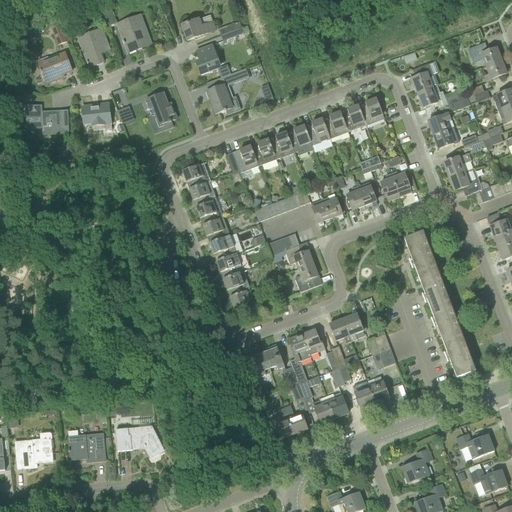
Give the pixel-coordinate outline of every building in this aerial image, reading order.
[(107,28),(116,24),(109,7),(100,11),(107,28)] [(151,46),(144,29),(139,16),(116,25),(123,45),(124,45),(128,54),(151,46)] [(212,24),(201,28),(199,21),(182,27),(187,42),(215,32),(212,24)] [(220,37),(237,31),(235,25),(235,24),(218,30),(220,37)] [(57,46),(66,42),(60,26),(50,30),(57,46)] [(110,51),(106,42),(101,29),(77,38),(87,65),(88,65),(89,69),(103,64),(99,53),(108,50),(109,51),(110,51)] [(223,43),(243,35),(241,29),(237,31),(220,37),(223,43)] [(496,50),(485,54),(482,45),(468,51),(473,65),(482,62),(485,69),(501,63),(496,50)] [(200,77),(221,69),(212,47),(196,53),(198,59),(200,58),(201,62),(196,64),(200,77)] [(71,72),(68,63),(64,52),(36,63),(41,75),(42,74),(46,85),(57,81),(55,78),(71,72)] [(414,54),(403,58),(405,65),(416,61),(414,54)] [(485,83),(506,75),(501,63),(485,69),(487,75),(483,77),(485,83)] [(415,79),(412,80),(417,95),(437,88),(436,87),(438,86),(434,76),(433,77),(432,75),(429,65),(412,72),(415,79)] [(231,76),(225,78),(228,87),(249,79),(246,70),(231,76)] [(235,99),(228,101),(223,87),(207,93),(207,94),(209,93),(212,99),(209,100),(215,116),(224,113),(224,114),(226,113),(227,116),(240,112),(235,99)] [(487,92),(483,93),(481,87),(465,93),(467,100),(487,92)] [(435,95),(439,94),(437,88),(417,95),(423,110),(438,104),(435,95)] [(110,94),(118,111),(129,106),(121,89),(110,94)] [(497,112),(511,106),(511,91),(492,98),(497,112)] [(476,104),(489,99),(487,92),(467,100),(469,104),(475,102),(476,104)] [(447,107),(467,100),(465,93),(445,100),(447,107)] [(163,95),(146,101),(151,115),(155,114),(160,127),(171,122),(176,120),(171,105),(168,106),(163,95)] [(366,127),(384,120),(376,100),(365,104),(366,107),(359,109),(358,107),(366,127)] [(463,107),(469,104),(467,100),(447,107),(450,115),(464,109),(463,107)] [(111,127),(110,116),(109,105),(108,106),(108,108),(91,110),(91,108),(82,109),(82,113),(81,113),(83,130),(103,128),(104,134),(112,134),(111,127)] [(502,127),(511,123),(511,106),(497,112),(502,127)] [(48,113),(42,113),(42,107),(26,107),(26,131),(41,130),(42,137),(69,136),(68,112),(60,112),(60,115),(48,116),(48,113)] [(348,134),(366,127),(358,107),(347,111),(348,114),(341,116),(340,113),(348,134)] [(123,125),(133,121),(128,108),(117,112),(123,125)] [(330,140),(348,134),(340,113),(329,118),(330,121),(323,123),(322,120),(330,140)] [(446,123),(450,122),(448,115),(444,117),(428,123),(433,137),(449,131),(446,123)] [(312,147),(330,140),(322,120),(311,124),(312,127),(305,130),(304,127),(312,147)] [(286,134),(294,154),(297,153),(298,157),(314,152),(312,147),(304,127),(293,131),(294,134),(288,137),(286,134)] [(500,136),(502,135),(499,127),(487,132),(487,134),(481,137),(483,142),(500,136)] [(456,136),(451,138),(449,131),(433,137),(438,151),(458,143),(456,136)] [(276,161),(294,154),(286,134),(275,138),(276,141),(270,143),(269,140),(268,141),(276,161)] [(481,137),(480,137),(480,136),(475,138),(474,137),(461,142),(463,150),(483,142),(481,137)] [(491,147),(502,143),(500,136),(483,142),(486,149),(491,147)] [(258,167),(276,161),(268,141),(257,145),(258,148),(252,150),(251,147),(250,147),(258,167)] [(470,155),(486,149),(483,142),(463,150),(464,150),(468,148),(470,155)] [(239,174),(258,167),(250,147),(239,152),(240,154),(234,157),(233,154),(232,154),(239,172),(238,172),(239,174)] [(232,175),(238,172),(239,172),(232,154),(226,157),(232,175)] [(462,166),(471,162),(468,155),(459,159),(459,158),(443,164),(449,179),(465,173),(462,166)] [(398,158),(386,163),(389,170),(401,165),(398,158)] [(189,191),(210,183),(204,165),(182,173),(189,191)] [(371,173),(382,169),(381,165),(369,169),(371,173)] [(470,196),(474,194),(479,193),(482,191),(473,170),(465,174),(465,173),(449,179),(454,193),(467,188),(470,196)] [(405,175),(398,178),(396,174),(391,176),(399,198),(411,194),(405,175)] [(387,203),(399,198),(391,176),(387,177),(388,180),(380,183),(387,203)] [(506,195),(511,193),(507,182),(502,184),(506,195)] [(210,183),(189,191),(193,202),(196,201),(199,208),(217,201),(210,183)] [(369,184),(357,188),(358,192),(364,207),(371,204),(373,208),(377,206),(374,197),(370,187),(369,184)] [(500,197),(506,195),(502,184),(496,186),(500,197)] [(494,199),(500,197),(496,186),(490,188),(494,199)] [(352,194),(346,196),(350,206),(353,215),(358,214),(356,210),(364,207),(358,192),(357,188),(351,191),(352,194)] [(489,202),(494,199),(490,188),(485,190),(489,202)] [(307,197),(315,195),(313,190),(306,193),(300,195),(304,206),(310,204),(307,197)] [(483,204),(489,202),(485,190),(482,191),(479,193),(483,204)] [(479,205),(483,204),(479,193),(474,194),(479,205)] [(300,195),(294,197),(299,208),(304,206),(300,195)] [(299,208),(294,197),(289,199),(293,211),(299,208)] [(287,213),(293,211),(289,199),(283,202),(287,213)] [(343,219),(340,210),(336,200),(324,204),(330,220),(337,217),(339,221),(343,219)] [(199,208),(196,209),(200,220),(203,219),(205,226),(224,219),(217,201),(199,208)] [(281,215),(287,213),(283,202),(277,204),(281,215)] [(281,215),(277,204),(271,206),(275,217),(281,215)] [(322,223),(330,220),(324,204),(312,209),(319,228),(324,227),(322,223)] [(270,219),(275,217),(271,206),(265,208),(270,219)] [(264,222),(270,219),(265,208),(260,210),(264,222)] [(258,224),(264,222),(260,210),(254,213),(258,224)] [(494,240),(511,233),(511,226),(509,228),(505,216),(499,218),(498,215),(497,215),(501,224),(489,228),(494,240)] [(212,244),(230,237),(224,219),(205,226),(202,227),(207,238),(210,237),(212,244)] [(253,235),(261,233),(259,227),(251,230),(253,235)] [(498,251),(511,245),(511,234),(511,233),(494,240),(498,251)] [(417,276),(436,269),(423,234),(404,241),(411,260),(409,260),(408,260),(412,270),(413,269),(414,268),(417,276)] [(289,237),(294,249),(299,247),(294,235),(294,236),(289,237)] [(219,262),(237,255),(230,237),(212,244),(209,245),(213,256),(216,255),(219,262)] [(284,240),(288,251),(294,249),(289,237),(284,240)] [(282,253),(284,252),(288,251),(284,240),(278,242),(282,253)] [(272,244),(277,255),(282,253),(278,242),(272,244)] [(271,257),(277,255),(272,244),(267,246),(267,248),(271,257)] [(502,262),(511,258),(511,245),(498,251),(502,262)] [(296,248),(299,247),(294,249),(288,251),(284,252),(289,267),(295,265),(297,271),(313,265),(308,253),(299,256),(296,248)] [(267,248),(262,250),(266,260),(271,258),(271,257),(267,248)] [(237,255),(216,263),(223,281),(243,273),(237,255)] [(312,280),(318,278),(313,265),(297,271),(299,277),(294,279),(300,294),(315,289),(312,280)] [(430,311),(449,303),(436,269),(417,276),(424,294),(422,295),(421,295),(425,304),(426,304),(427,303),(430,311)] [(243,273),(223,281),(227,292),(230,291),(232,298),(229,299),(230,299),(250,292),(250,291),(248,287),(243,273)] [(277,302),(284,299),(279,288),(272,290),(277,302)] [(236,317),(257,310),(250,292),(230,299),(234,310),(237,309),(239,316),(236,317)] [(361,302),(366,318),(377,314),(372,299),(361,302)] [(443,345),(463,338),(449,303),(430,311),(433,318),(431,319),(430,319),(434,328),(435,328),(436,327),(443,345)] [(17,317),(18,308),(9,308),(8,317),(17,317)] [(357,315),(356,316),(356,314),(348,317),(349,318),(343,320),(352,343),(357,341),(355,335),(363,332),(357,315)] [(346,345),(352,343),(343,320),(329,326),(335,343),(344,340),(346,345)] [(315,331),(302,336),(309,353),(310,357),(317,355),(325,352),(325,351),(321,342),(319,342),(315,331)] [(295,339),(290,341),(294,352),(292,353),(295,360),(296,362),(297,364),(311,359),(310,357),(309,353),(302,336),(301,333),(294,336),(295,339)] [(388,344),(385,337),(385,336),(374,340),(377,348),(388,344)] [(457,380),(476,373),(463,338),(443,345),(446,353),(444,354),(444,353),(443,354),(447,363),(448,363),(448,362),(450,362),(457,380)] [(379,355),(377,348),(374,340),(367,343),(372,358),(379,355)] [(379,355),(390,351),(388,344),(377,348),(379,355)] [(284,369),(279,355),(276,346),(267,349),(268,352),(263,354),(271,374),(269,371),(276,368),(277,371),(284,369)] [(338,370),(345,368),(339,348),(331,351),(332,353),(338,370)] [(395,364),(390,351),(379,355),(372,358),(377,371),(395,364)] [(332,373),(338,370),(332,353),(326,355),(332,373)] [(257,380),(271,374),(263,354),(249,359),(257,380)] [(295,360),(289,362),(292,369),(298,366),(297,364),(296,362),(295,360)] [(344,384),(350,381),(345,368),(338,370),(344,387),(345,386),(344,384)] [(290,388),(298,385),(292,369),(282,372),(289,389),(290,389),(290,388)] [(336,389),(344,387),(338,370),(332,373),(331,373),(336,389)] [(304,376),(296,379),(298,385),(306,382),(304,376)] [(374,380),(367,383),(369,388),(375,405),(389,400),(381,378),(374,380)] [(306,382),(298,385),(303,399),(304,402),(312,399),(308,389),(318,386),(315,379),(306,382)] [(367,383),(353,388),(355,393),(354,394),(357,401),(361,410),(375,405),(369,388),(367,383)] [(298,385),(290,388),(290,389),(295,402),(303,399),(298,385)] [(265,398),(266,398),(261,386),(253,389),(257,401),(265,398)] [(342,398),(340,394),(333,397),(335,401),(328,403),(334,420),(348,415),(342,398)] [(270,412),(265,398),(257,401),(263,415),(270,412)] [(328,403),(320,406),(319,402),(312,405),(320,425),(334,420),(328,403)] [(301,415),(294,418),(290,407),(284,410),(294,435),(307,431),(301,415)] [(279,415),(272,418),(275,426),(281,440),(294,435),(284,410),(278,412),(279,415)] [(151,458),(163,452),(151,428),(116,431),(118,453),(132,452),(132,450),(146,449),(151,458)] [(77,432),(68,433),(68,438),(69,450),(68,451),(68,453),(69,453),(70,458),(86,457),(87,461),(87,464),(105,462),(103,435),(78,437),(77,432)] [(52,440),(51,435),(49,434),(39,435),(40,441),(15,444),(18,471),(36,469),(36,462),(52,460),(52,455),(53,455),(52,452),(51,452),(50,440),(52,440)] [(488,436),(470,443),(468,436),(455,440),(460,451),(467,449),(472,461),(494,453),(488,436)] [(10,457),(9,447),(1,440),(0,440),(0,472),(5,472),(4,458),(10,457)] [(432,462),(431,460),(428,451),(416,455),(418,462),(401,469),(407,486),(429,477),(425,465),(432,462)] [(501,471),(484,478),(481,471),(467,476),(472,487),(480,484),(485,497),(507,488),(501,471)] [(459,484),(466,482),(463,474),(456,476),(459,484)] [(442,511),(438,500),(446,497),(442,486),(429,490),(432,498),(414,504),(417,511),(442,511)] [(359,494),(342,500),(339,493),(327,498),(331,509),(339,506),(341,511),(361,511),(365,511),(359,494)]
